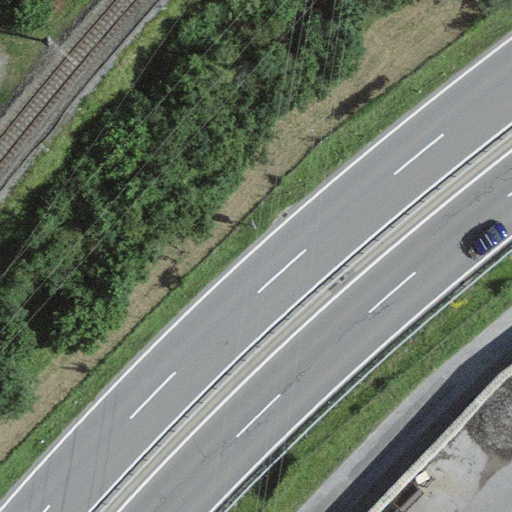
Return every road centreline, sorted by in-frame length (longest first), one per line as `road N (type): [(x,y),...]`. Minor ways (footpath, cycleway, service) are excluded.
road 1 (motorway): [(511,81),(304,250),(43,511)]
road 2 (motorway): [(165,511),(361,318),(511,192)]
